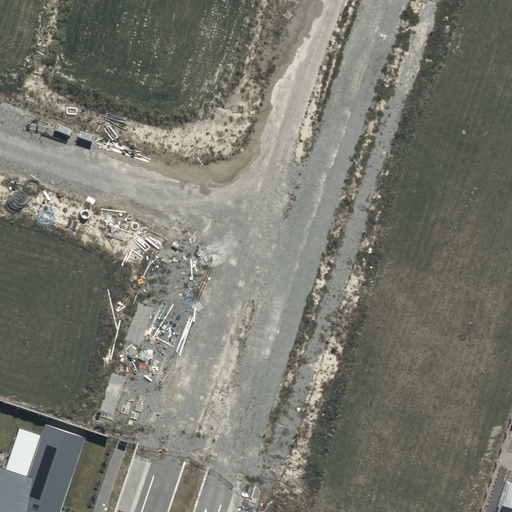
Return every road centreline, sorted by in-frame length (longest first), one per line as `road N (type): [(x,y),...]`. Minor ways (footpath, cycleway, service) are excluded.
road 1 (tertiary): [(149,511),(246,220)]
road 2 (tertiary): [(297,237),(203,511)]
road 3 (residential): [(246,220),(0,141)]
road 4 (tertiary): [(378,0),(297,237)]
road 5 (tertiary): [(246,220),(319,0)]
